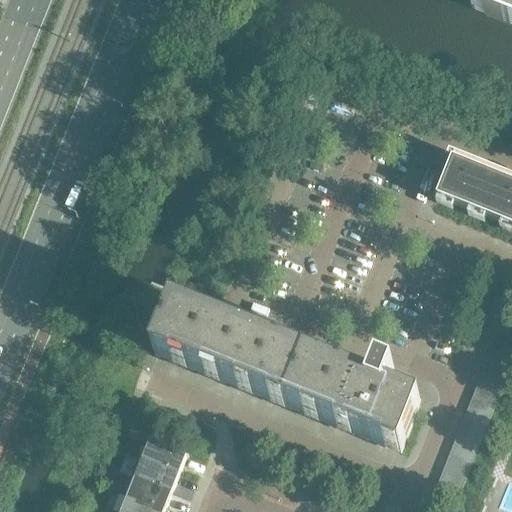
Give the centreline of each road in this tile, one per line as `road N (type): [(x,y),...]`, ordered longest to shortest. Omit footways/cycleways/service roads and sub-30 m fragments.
road 1 (residential): [(414,497),(502,269),(413,236),(451,138),(511,162)]
road 2 (primary): [(0,338),(134,0)]
road 3 (residential): [(414,497),(220,415)]
road 4 (unknown): [(413,236),(343,341)]
road 5 (unknown): [(401,363),(450,250)]
